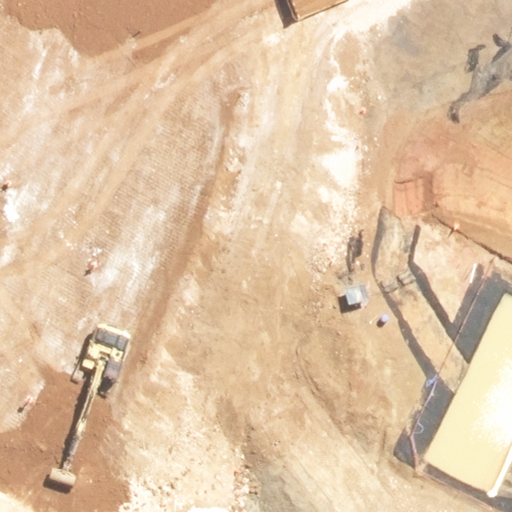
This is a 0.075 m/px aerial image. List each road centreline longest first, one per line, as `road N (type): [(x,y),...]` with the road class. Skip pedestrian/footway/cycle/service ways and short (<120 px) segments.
road 1 (unknown): [(103,511),(187,347),(340,98),(485,7)]
road 2 (unknown): [(276,0),(24,511)]
